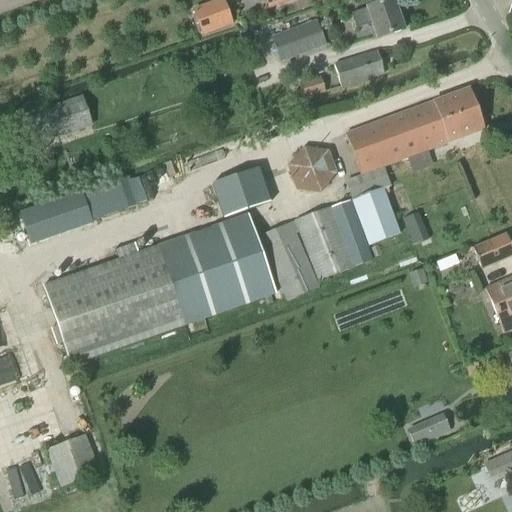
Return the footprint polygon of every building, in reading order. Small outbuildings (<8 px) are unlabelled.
[(218,0),(191,10),(201,38),(232,26),(222,0),(218,0)] [(264,0),(268,10),(294,0),(264,0)] [(370,26),(375,41),(402,32),(392,0),(364,9),(365,11),(350,16),(355,31),(370,26)] [(271,39),(279,62),(324,45),(315,23),(271,39)] [(333,67),(340,88),(382,75),(375,53),(333,67)] [(299,86),(303,100),(324,93),(320,80),(299,86)] [(344,136),(359,178),(483,132),(468,90),(344,136)] [(45,139),(46,142),(91,127),(82,97),(35,113),(36,115),(22,120),(30,144),(45,139)] [(319,197),(342,166),(307,141),(284,172),(319,197)] [(257,169),(211,186),(223,220),(268,203),(257,169)] [(351,203),(381,192),(388,190),(381,171),(344,184),(351,203)] [(132,177),(73,194),(82,222),(140,205),(132,177)] [(368,248),(398,237),(381,192),(351,203),(368,248)] [(293,223),(317,284),(370,263),(347,203),(329,210),(328,209),(293,223)] [(418,214),(402,220),(411,246),(427,240),(418,214)] [(67,368),(183,327),(275,296),(247,216),(40,289),(67,368)] [(257,239),(285,304),(317,290),(289,225),(257,239)] [(463,252),(465,255),(473,252),(481,270),(511,256),(511,251),(505,235),(472,250),(472,248),(463,252)] [(421,270),(408,274),(412,289),(426,285),(421,270)] [(511,279),(484,292),(503,336),(511,332),(511,279)] [(9,318),(0,320),(0,352),(17,348),(9,318)] [(426,423),(409,430),(415,445),(432,438),(426,423)] [(43,452),(58,490),(83,481),(96,475),(82,438),(43,452)] [(0,456),(0,501),(40,490),(28,449),(0,456)] [(511,452),(483,465),(490,478),(493,477),(494,479),(511,470),(511,452)]
